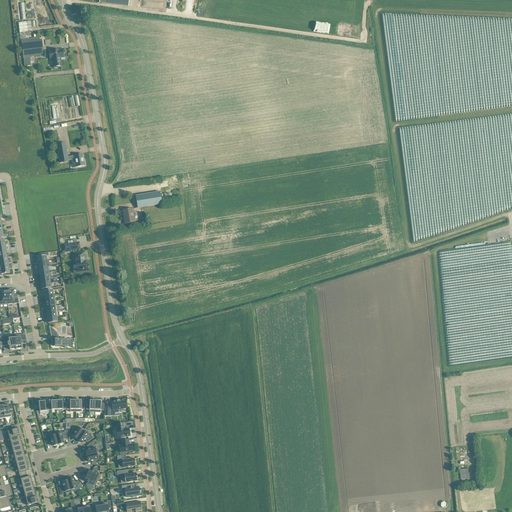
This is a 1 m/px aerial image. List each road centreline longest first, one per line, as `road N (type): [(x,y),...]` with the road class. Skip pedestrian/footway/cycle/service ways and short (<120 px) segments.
road 1 (tertiary): [(122,339),(97,207),(102,142),(82,41),(61,0)]
road 2 (tertiary): [(159,511),(141,389)]
road 3 (residential): [(19,395),(141,389)]
